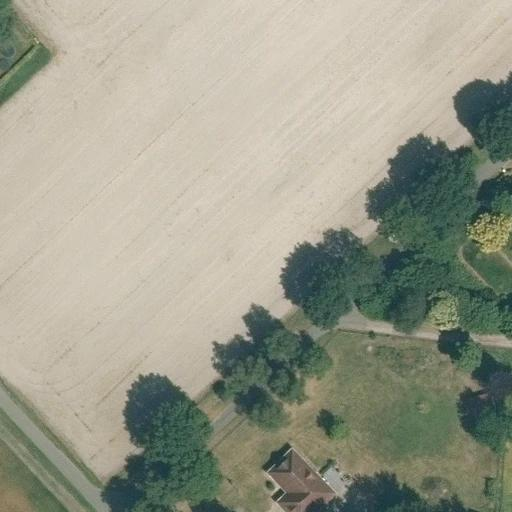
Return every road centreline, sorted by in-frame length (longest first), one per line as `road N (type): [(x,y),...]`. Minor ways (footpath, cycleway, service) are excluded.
road 1 (residential): [(118,511),(338,308)]
road 2 (residential): [(338,308),(511,146)]
road 3 (residential): [(511,339),(350,318),(338,308)]
road 4 (unclassified): [(103,511),(0,401)]
